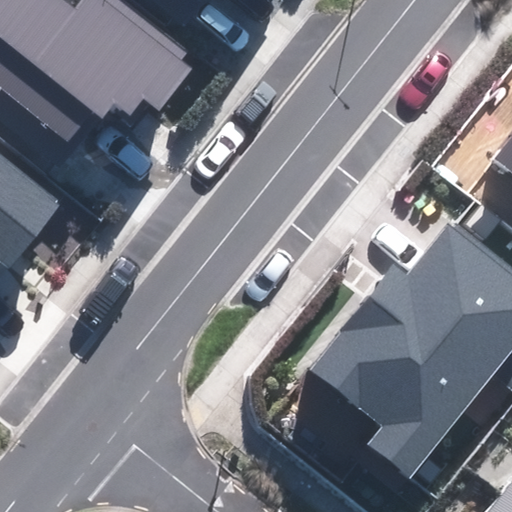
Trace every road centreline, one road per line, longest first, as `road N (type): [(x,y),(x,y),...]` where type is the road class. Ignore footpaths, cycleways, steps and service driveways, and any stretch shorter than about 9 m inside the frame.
road 1 (residential): [(92,432),(438,0)]
road 2 (residential): [(92,432),(191,511)]
